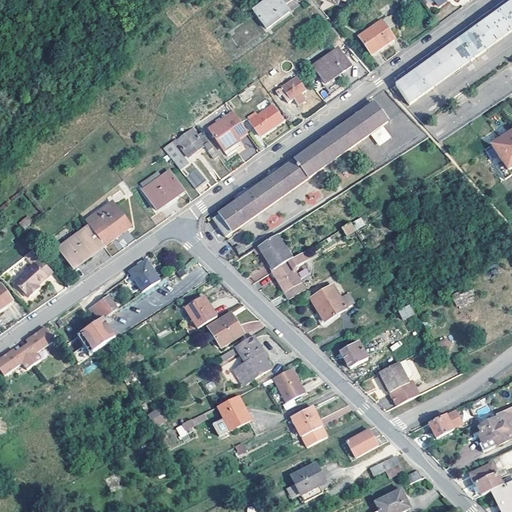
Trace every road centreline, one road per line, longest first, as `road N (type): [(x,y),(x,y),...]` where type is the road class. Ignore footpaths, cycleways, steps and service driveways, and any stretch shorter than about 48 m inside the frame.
road 1 (residential): [(492,0),(175,225)]
road 2 (residential): [(175,225),(388,429)]
road 3 (residential): [(175,225),(0,350)]
road 4 (residential): [(388,429),(511,354)]
